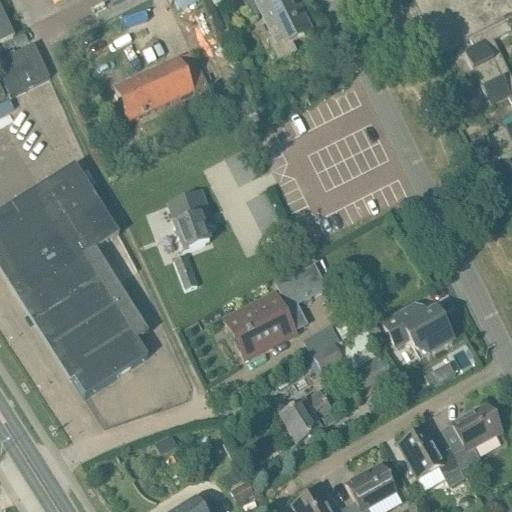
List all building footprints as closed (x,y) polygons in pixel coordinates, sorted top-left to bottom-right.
[(225,6),(222,0),(209,0),(215,11),(225,6)] [(293,45),(312,36),(301,12),(296,14),(289,0),(228,0),(230,3),(236,0),(237,1),(239,0),(241,0),(245,7),(246,6),(253,21),(261,16),(272,37),(266,40),(278,64),(298,54),(293,45)] [(491,174),(501,195),(511,189),(511,0),(406,0),(413,14),(417,12),(439,57),(470,42),(474,50),(465,55),(491,109),(509,100),(511,106),(511,129),(469,151),(478,171),(488,166),(491,174)] [(0,44),(14,38),(0,8),(0,44)] [(125,34),(94,48),(112,87),(136,76),(139,82),(170,67),(168,62),(192,51),(174,11),(144,25),(139,15),(120,23),(125,34)] [(0,79),(10,100),(49,82),(33,48),(0,64),(0,79)] [(215,98),(210,86),(200,90),(205,103),(215,98)] [(205,103),(200,90),(189,95),(195,107),(205,103)] [(189,95),(179,100),(185,112),(195,107),(189,95)] [(175,117),(185,112),(179,100),(169,104),(175,117)] [(169,104),(159,109),(164,121),(175,117),(169,104)] [(154,126),(164,121),(159,109),(149,114),(154,126)] [(154,126),(149,114),(138,118),(144,131),(154,126)] [(138,118),(128,123),(134,135),(144,131),(138,118)] [(0,264),(87,402),(150,362),(139,345),(150,338),(97,254),(120,239),(76,170),(0,218),(0,264)] [(214,228),(202,196),(170,208),(178,230),(176,231),(186,257),(211,247),(205,232),(214,228)] [(173,264),(185,295),(198,289),(186,259),(173,264)] [(312,267),(273,288),(287,313),(326,293),(312,267)] [(277,299),(256,309),(225,325),(246,364),(297,337),(284,311),(277,299)] [(414,350),(418,357),(432,361),(456,348),(439,316),(434,308),(425,314),(423,310),(417,308),(383,325),(386,331),(399,354),(410,349),(414,350)] [(374,324),(364,330),(371,341),(381,335),(374,324)] [(334,346),(338,343),(329,328),(302,343),(311,359),(334,346)] [(334,346),(311,359),(321,376),(344,363),(334,346)] [(390,380),(376,358),(342,380),(356,401),(390,380)] [(449,368),(440,373),(445,381),(453,376),(449,368)] [(337,424),(318,393),(276,420),(296,450),(337,424)] [(461,446),(450,452),(462,473),(479,463),(473,452),(501,436),(485,408),(467,418),(468,420),(463,423),(462,421),(450,427),(451,428),(461,446)] [(403,445),(397,449),(417,483),(418,483),(438,472),(440,476),(444,484),(448,490),(464,482),(460,474),(462,473),(450,452),(439,458),(437,454),(435,455),(432,451),(434,450),(425,433),(418,436),(415,434),(410,434),(405,436),(403,441),(403,445)] [(355,506),(344,511),(368,511),(396,496),(380,468),(362,478),(364,480),(359,483),(357,480),(345,488),(355,506)] [(229,494),(236,508),(255,498),(247,484),(229,494)] [(303,502),(291,509),(293,511),(344,511),(343,511),(327,511),(326,510),(328,509),(319,493),(316,495),(313,490),(300,497),(303,502)] [(479,500),(485,511),(487,511),(496,507),(490,495),(479,500)] [(460,503),(458,510),(459,511),(474,511),(476,511),(474,503),(467,500),(460,503)] [(205,511),(198,501),(180,511),(217,511),(215,509),(210,511),(205,511)]
